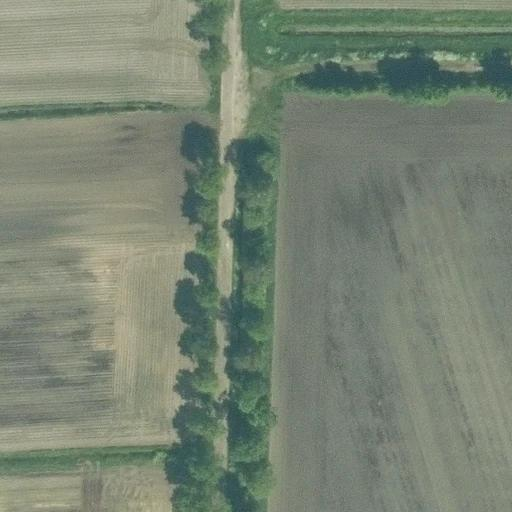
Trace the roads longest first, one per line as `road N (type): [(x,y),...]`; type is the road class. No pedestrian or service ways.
road 1 (unclassified): [(219,511),(233,0)]
road 2 (track): [(511,59),(232,57)]
